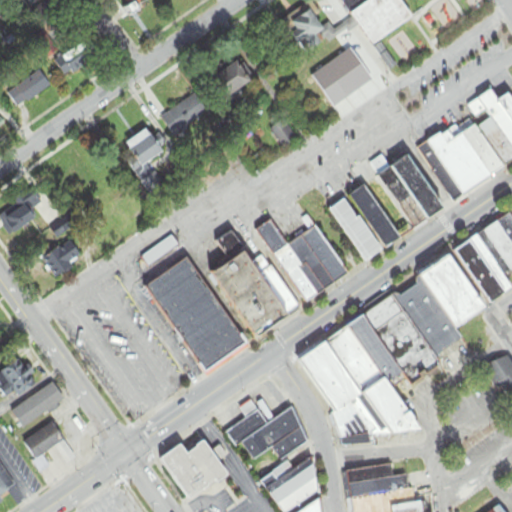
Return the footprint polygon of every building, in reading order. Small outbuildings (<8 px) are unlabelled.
[(21,0),(28,9),(40,0),(21,0)] [(118,0),(128,14),(149,0),(118,0)] [(339,0),(373,48),(413,20),(399,0),(339,0)] [(355,31),(351,22),(333,31),(330,25),(322,28),(312,5),(285,18),(303,56),(355,31)] [(54,59),(65,78),(91,63),(81,44),(54,59)] [(316,64),(322,74),(340,62),(334,53),(316,64)] [(208,84),(224,105),(253,83),(238,62),(208,84)] [(50,86),(38,70),(6,94),(19,110),(50,86)] [(451,203),(511,163),(511,92),(498,101),(492,91),(465,109),(472,120),(454,132),(451,128),(426,144),(417,150),(451,203)] [(161,117),(172,136),(203,118),(192,99),(161,117)] [(269,131),(283,149),(297,139),(283,121),(269,131)] [(149,177),(146,162),(161,159),(156,134),(127,140),(135,179),(149,177)] [(330,209),(365,263),(385,250),(445,210),(410,156),(330,209)] [(15,235),(41,216),(35,209),(43,203),(36,194),(3,219),(15,235)] [(511,291),(511,214),(456,248),(489,305),(511,291)] [(317,226),(286,246),(271,222),(258,230),(305,304),(348,276),(317,226)] [(215,272),(258,338),(299,311),(293,301),(283,307),(233,231),(214,243),(228,263),(215,272)] [(55,278),(83,259),(70,240),(42,260),(55,278)] [(301,356),(303,364),(334,414),(339,439),(344,448),(370,442),(375,439),(420,429),(419,426),(392,383),(393,383),(416,378),(463,349),(458,328),(487,310),(453,255),(421,275),(420,282),(301,356)] [(147,286),(206,376),(247,349),(189,259),(147,286)] [(511,356),(510,354),(485,368),(511,416),(511,356)] [(0,389),(5,401),(36,387),(25,361),(0,371),(0,389)] [(23,430),(65,402),(53,384),(11,412),(23,430)] [(253,461),(272,449),(280,461),(310,441),(291,410),(266,425),(251,401),(238,409),(246,421),(226,433),(235,448),(242,443),(253,461)] [(64,443),(54,425),(22,442),(40,474),(49,468),(42,456),(64,443)] [(151,452),(181,493),(217,467),(193,434),(177,446),(170,438),(151,452)] [(262,481),(283,511),(321,511),(321,502),(315,502),(300,511),(292,511),(292,510),(300,505),(302,505),(318,494),(316,471),(310,462),(305,463),(292,471),(287,463),(262,481)] [(348,471),(353,511),(388,511),(393,511),(427,511),(426,501),(410,503),(406,475),(394,477),(392,465),(348,471)] [(0,503),(0,496),(8,491),(0,479),(0,503)]
